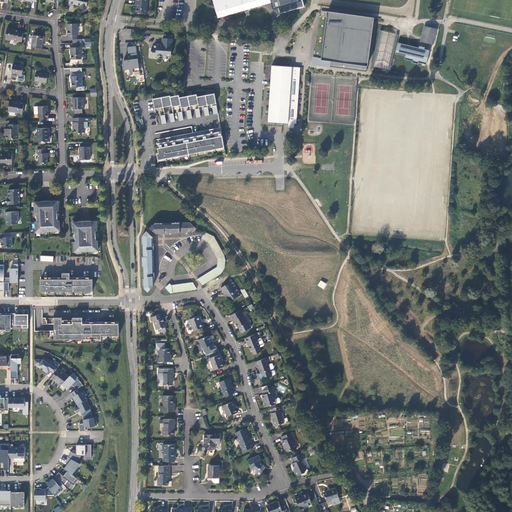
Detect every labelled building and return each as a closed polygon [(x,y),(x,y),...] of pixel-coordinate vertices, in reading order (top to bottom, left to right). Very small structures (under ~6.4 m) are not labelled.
[(66,0),(65,4),(70,5),(70,3),(81,5),(80,7),(87,9),(88,0),(66,0)] [(136,13),(147,13),(147,0),(135,0),(135,2),(137,2),(136,13)] [(212,0),(218,18),(272,3),(270,0),(212,0)] [(270,0),(272,3),(273,9),(279,7),(280,14),(305,7),(302,0),(270,0)] [(374,17),(321,10),(320,15),(319,15),(315,50),(313,50),(312,58),(315,58),(314,64),(367,71),(374,17)] [(69,39),(77,39),(77,35),(78,35),(77,23),(68,24),(67,25),(67,27),(68,28),(68,35),(69,35),(69,39)] [(431,44),(435,28),(424,25),(421,41),(431,44)] [(22,42),(24,31),(15,30),(12,30),(12,28),(7,28),(6,39),(7,40),(11,40),(12,39),(18,40),(18,41),(22,42)] [(399,35),(380,31),(372,66),(391,70),(399,35)] [(33,35),(31,47),(42,48),(43,43),(42,43),(43,36),(33,35)] [(151,57),(157,57),(158,56),(162,56),(163,57),(166,58),(167,55),(171,56),(172,39),(162,38),(162,44),(157,44),(156,49),(154,48),(152,48),(151,57)] [(419,45),(419,47),(398,42),(395,53),(405,55),(404,59),(412,60),(412,62),(418,63),(418,62),(426,64),(428,58),(425,58),(426,55),(428,55),(430,50),(424,48),(425,47),(419,45)] [(122,61),(123,70),(129,69),(129,73),(139,72),(137,59),(133,60),(133,57),(136,56),(135,46),(126,48),(127,55),(129,55),(130,55),(131,60),(130,60),(122,61)] [(72,59),(81,59),(81,47),(73,47),(70,47),(71,52),(72,59)] [(13,64),(11,76),(16,77),(16,75),(21,76),(22,75),(23,66),(13,64)] [(272,65),(268,122),(297,124),(300,67),(272,65)] [(72,76),(71,76),(71,80),(72,80),(72,88),(77,87),(78,86),(82,86),(82,76),(84,76),(84,71),(72,72),(72,76)] [(47,82),(48,74),(36,72),(35,81),(39,82),(39,81),(47,82)] [(170,95),(153,99),(155,109),(172,105),(172,106),(181,105),(181,107),(199,104),(199,106),(216,103),(215,93),(197,96),(197,94),(180,97),(179,95),(171,97),(170,95)] [(74,109),(75,109),(75,113),(83,113),(82,109),(84,109),(83,97),(72,97),(72,102),(73,102),(74,109)] [(17,113),(23,114),(24,103),(10,101),(8,111),(18,112),(17,113)] [(38,106),(39,118),(48,117),(48,106),(38,106)] [(80,132),(85,132),(85,128),(84,127),(84,122),(85,122),(85,118),(73,118),(73,122),(73,127),(74,126),(74,134),(80,133),(80,132)] [(18,133),(19,133),(19,124),(9,125),(9,129),(5,129),(5,132),(5,135),(6,135),(6,139),(18,139),(18,133)] [(48,133),(49,133),(49,128),(37,128),(38,142),(49,141),(49,136),(48,136),(48,133)] [(158,161),(224,148),(221,132),(156,144),(158,153),(156,154),(158,161)] [(90,147),(92,147),(92,142),(83,143),(83,147),(80,147),(80,160),(90,160),(90,147)] [(46,149),(37,149),(37,154),(38,154),(39,163),(48,163),(47,158),(48,158),(48,153),(46,153),(46,149)] [(0,152),(0,165),(0,164),(12,164),(12,152),(7,153),(7,154),(0,154),(0,153),(0,152)] [(9,198),(7,198),(7,204),(20,204),(19,189),(8,190),(9,198)] [(36,222),(37,232),(60,230),(59,220),(58,221),(58,211),(59,211),(58,201),(35,202),(35,212),(37,212),(37,222),(36,222)] [(17,216),(19,216),(18,211),(5,212),(5,217),(7,216),(7,224),(18,224),(17,216)] [(74,241),(75,251),(98,250),(98,240),(97,240),(96,230),(97,230),(97,220),(73,222),(74,232),(75,232),(76,241),(74,241)] [(196,228),(190,222),(175,222),(175,223),(173,223),(163,223),(158,223),(155,223),(155,224),(151,227),(153,229),(152,229),(152,230),(157,234),(163,233),(165,233),(165,234),(168,234),(168,233),(185,233),(186,233),(190,229),(191,230),(193,231),(196,228)] [(16,236),(16,232),(4,233),(4,237),(3,238),(0,238),(0,242),(2,242),(2,246),(3,247),(12,246),(12,245),(12,237),(16,236)] [(226,260),(225,255),(214,236),(205,232),(202,239),(209,242),(218,259),(218,263),(225,263),(226,260)] [(154,272),(154,273),(153,249),(154,249),(154,246),(153,246),(153,243),(153,238),(149,233),(148,233),(148,234),(146,233),(143,236),(142,237),(142,240),(143,240),(143,244),(143,257),(142,257),(142,266),(144,266),(144,278),(144,283),(143,283),(143,286),(144,286),(148,290),(149,288),(150,289),(154,284),(154,278),(154,276),(154,272)] [(225,267),(225,263),(218,263),(217,267),(197,279),(202,286),(222,273),(225,267)] [(18,282),(18,264),(12,264),(12,268),(11,268),(11,277),(4,277),(4,291),(9,291),(9,282),(18,282)] [(41,279),(41,291),(93,291),(93,279),(90,279),(90,277),(70,277),(70,273),(62,273),(63,277),(44,277),(44,279),(41,279)] [(317,285),(323,289),(327,284),(321,280),(317,285)] [(234,299),(241,294),(232,281),(221,288),(225,295),(227,294),(229,298),(234,299)] [(197,289),(193,282),(172,285),(173,293),(196,290),(197,289)] [(248,323),(241,310),(230,315),(233,322),(235,321),(236,323),(238,328),(239,327),(242,333),(251,328),(249,322),(248,323)] [(2,313),(0,313),(0,325),(0,329),(6,330),(11,330),(11,320),(11,313),(5,313),(5,315),(2,315),(2,313)] [(15,313),(11,313),(11,320),(13,320),(13,325),(22,325),(22,328),(28,328),(28,314),(15,314),(15,313)] [(161,314),(151,317),(152,321),(154,321),(156,329),(160,328),(161,333),(167,331),(165,327),(167,327),(165,321),(164,322),(163,318),(162,318),(161,314)] [(194,331),(204,327),(202,323),(201,323),(201,320),(199,316),(189,319),(194,331)] [(62,320),(62,318),(54,318),(55,339),(86,339),(86,336),(97,336),(98,339),(102,339),(102,335),(119,336),(118,324),(115,324),(64,324),(64,327),(62,327),(62,320)] [(257,339),(259,338),(257,333),(245,338),(247,343),(248,343),(251,351),(252,350),(254,355),(261,352),(259,347),(260,347),(257,339)] [(205,352),(217,347),(215,343),(214,343),(212,344),(211,341),(209,335),(198,340),(200,344),(201,345),(202,347),(203,348),(205,352)] [(158,361),(171,361),(171,357),(170,357),(170,349),(160,349),(160,357),(158,357),(158,361)] [(11,365),(11,356),(3,356),(3,354),(0,353),(0,365),(3,365),(11,365)] [(221,359),(222,359),(220,354),(209,358),(214,370),(224,366),(221,359)] [(18,355),(11,355),(11,356),(11,365),(11,378),(15,378),(15,371),(18,371),(18,363),(21,363),(21,358),(18,358),(18,355)] [(55,373),(57,369),(60,364),(55,361),(54,363),(49,359),(49,360),(44,357),(42,360),(41,359),(35,359),(35,365),(39,365),(44,368),(43,370),(48,373),(50,369),(55,373)] [(268,363),(270,362),(269,357),(256,362),(257,366),(258,366),(261,373),(271,370),(270,369),(269,365),(268,363)] [(62,384),(69,377),(57,369),(55,373),(52,377),(56,380),(55,382),(61,386),(62,384)] [(173,373),(174,373),(174,369),(164,369),(164,373),(163,373),(163,385),(173,385),(173,377),(173,373)] [(76,389),(77,389),(83,385),(80,381),(78,379),(79,378),(73,372),(69,377),(62,384),(68,389),(72,385),(74,386),(76,389)] [(362,387),(367,383),(364,378),(358,382),(362,387)] [(224,397),(235,393),(231,384),(232,384),(230,379),(225,381),(223,380),(220,382),(223,391),(222,392),(224,397)] [(276,391),(275,387),(263,391),(264,395),(262,395),(263,399),(264,399),(264,402),(263,403),(264,406),(266,407),(276,404),(275,399),(276,398),(274,391),(276,391)] [(78,404),(86,400),(88,399),(85,395),(86,394),(84,390),(80,393),(77,389),(76,389),(70,394),(75,401),(76,400),(78,403),(77,404),(78,404)] [(9,407),(9,398),(1,398),(1,395),(0,395),(0,408),(4,409),(4,410),(9,410),(9,407)] [(161,411),(175,411),(175,403),(173,403),(173,396),(162,396),(162,402),(163,403),(163,406),(161,406),(161,411)] [(16,398),(9,398),(9,407),(20,407),(20,408),(25,408),(25,398),(16,398)] [(86,400),(78,404),(80,409),(82,413),(90,408),(86,400)] [(417,400),(409,400),(409,407),(417,408),(417,400)] [(235,406),(236,406),(234,401),(222,406),(224,411),(225,410),(227,416),(231,414),(233,414),(237,413),(235,406)] [(283,410),(282,406),(272,409),(273,413),(271,413),(273,420),(273,421),(274,424),(276,425),(285,423),(283,418),(284,417),(283,413),(282,413),(281,411),(283,410)] [(93,418),(92,414),(83,416),(84,422),(85,427),(91,427),(97,426),(96,418),(93,418)] [(175,423),(175,419),(164,419),(164,423),(164,427),(163,429),(163,435),(174,435),(174,431),(174,428),(175,428),(175,423)] [(243,452),(253,447),(251,443),(251,442),(247,434),(248,433),(246,428),(236,432),(242,446),(241,447),(243,452)] [(293,437),(294,436),(292,432),(282,436),(284,440),(282,441),(284,445),(285,445),(286,447),(285,447),(285,449),(286,451),(287,452),(291,450),(292,451),(297,449),(294,442),(295,442),(293,437)] [(209,449),(214,450),(216,447),(216,438),(214,438),(214,435),(204,435),(204,444),(203,446),(207,448),(209,449)] [(9,458),(9,444),(0,444),(0,461),(2,461),(2,462),(4,462),(4,470),(9,470),(9,458)] [(13,444),(9,444),(9,458),(14,458),(14,461),(25,461),(25,448),(13,448),(13,444)] [(164,462),(175,462),(175,457),(175,452),(174,452),(174,445),(163,444),(163,450),(164,451),(164,457),(164,462)] [(68,457),(78,462),(81,455),(86,455),(86,458),(91,458),(92,445),(76,445),(76,453),(74,453),(71,452),(68,457)] [(305,458),(303,453),(291,458),(293,463),(292,463),(294,469),(295,471),(294,472),(296,476),(305,473),(307,469),(306,465),(304,465),(302,459),(305,458)] [(264,465),(260,462),(259,460),(261,459),(259,455),(248,459),(252,467),(253,468),(252,469),(257,473),(260,469),(262,471),(265,467),(264,465)] [(65,468),(68,471),(72,474),(80,464),(78,462),(68,457),(66,462),(68,464),(65,468)] [(169,478),(170,478),(170,469),(170,465),(159,465),(159,469),(159,477),(158,478),(158,485),(169,485),(169,478)] [(219,478),(219,465),(208,465),(208,478),(213,478),(219,478)] [(56,476),(63,484),(67,489),(72,483),(74,485),(79,479),(72,474),(68,471),(63,476),(58,472),(56,476)] [(50,480),(46,483),(49,487),(54,495),(55,496),(60,492),(58,489),(63,484),(56,476),(51,481),(50,480)] [(54,495),(49,487),(45,489),(45,491),(41,490),(41,489),(41,488),(35,489),(35,500),(40,500),(39,502),(45,502),(46,495),(54,495)] [(336,488),(324,492),(327,502),(332,500),(334,505),(341,502),(336,488)] [(0,505),(11,505),(11,491),(4,491),(0,490),(0,505)] [(17,491),(11,491),(11,505),(11,506),(15,506),(15,507),(20,507),(20,505),(24,505),(24,496),(25,496),(25,492),(19,492),(17,492),(17,491)] [(307,506),(312,504),(308,493),(303,495),(301,496),(300,495),(296,497),(300,507),(305,505),(307,506)] [(268,511),(281,511),(282,511),(278,501),(267,506),(268,511)]
